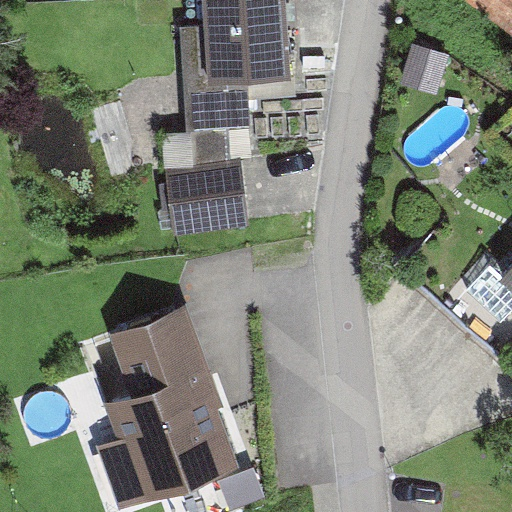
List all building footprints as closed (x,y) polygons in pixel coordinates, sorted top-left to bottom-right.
[(0,0),(0,10),(15,9),(14,0),(0,0)] [(208,5),(188,6),(191,44),(167,46),(175,152),(181,152),(184,185),(217,180),(215,149),(240,147),(236,96),(278,93),(270,0),(208,5)] [(511,0),(449,0),(443,9),(511,59),(511,0)] [(426,113),(437,74),(400,64),(389,102),(426,113)] [(237,245),(228,178),(217,180),(184,185),(153,189),(162,255),(237,245)] [(511,255),(502,267),(511,276),(511,255)] [(88,466),(104,511),(147,511),(229,482),(170,323),(99,349),(121,408),(92,418),(107,459),(88,466)]
